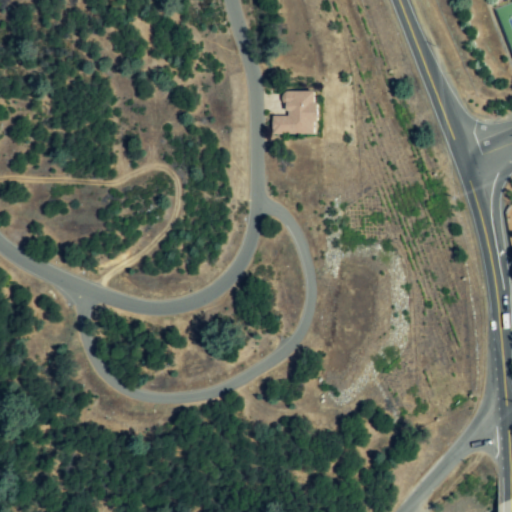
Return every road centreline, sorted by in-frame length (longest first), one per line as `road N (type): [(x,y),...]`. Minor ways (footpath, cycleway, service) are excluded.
road 1 (residential): [(230,0),(251,71),(261,152),(257,237),(229,284),(172,309),(136,307),(48,273),(0,243)]
road 2 (tertiary): [(509,461),(503,344),(475,159),(410,0)]
road 3 (residential): [(88,289),(95,351),(133,391),(173,400),(245,380),(288,354),(319,298),(319,274),(297,219),(258,202)]
road 4 (residential): [(399,511),(460,444),(503,412)]
